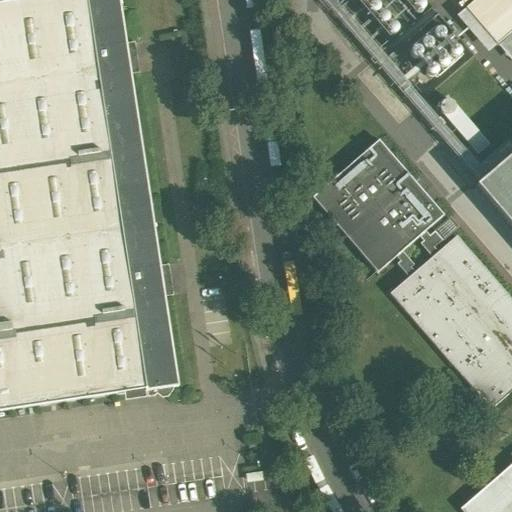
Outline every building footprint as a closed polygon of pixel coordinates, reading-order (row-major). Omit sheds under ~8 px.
[(27,0),(0,4),(0,411),(145,390),(145,392),(178,387),(119,0),(27,0)] [(511,0),(475,0),(465,9),(497,46),(511,32),(511,0)] [(438,12),(439,10),(439,7),(438,5),(437,4),(435,2),(432,2),(430,3),(428,5),(427,7),(427,9),(428,11),(429,13),(432,14),(434,14),(436,13),(438,12)] [(392,14),(393,12),(393,9),(393,7),(391,5),(389,4),(387,4),(384,5),(383,6),(382,8),(381,11),(382,13),(384,15),(386,16),(388,16),(390,15),(392,14)] [(401,24),(402,22),(403,20),(402,18),(400,16),(398,15),(396,15),(394,15),(392,17),(391,19),(391,21),(391,24),(393,25),(395,26),(397,27),(400,26),(401,24)] [(411,35),(412,33),(412,31),(411,29),(410,27),(408,26),(405,26),(403,26),(401,28),(400,30),(400,32),(401,35),(402,36),(404,38),(407,38),(409,37),(411,35)] [(457,36),(458,34),(459,32),(458,30),(456,28),(454,27),(452,27),(450,27),(448,29),(447,31),(447,33),(447,35),(449,37),(451,38),(453,38),(456,38),(457,36)] [(445,47),(446,45),(446,42),(446,40),(444,38),(442,37),(440,37),(438,38),(436,39),(435,41),(435,44),(435,46),(437,48),(439,49),(441,49),(443,48),(445,47)] [(473,55),(474,52),(474,50),(474,48),(472,46),(470,45),(468,45),(465,46),(464,47),(463,49),(462,52),(463,54),(465,56),(467,57),(469,57),(471,56),(473,55)] [(435,59),(436,57),(436,55),(435,53),(434,51),(432,50),(429,50),(427,50),(425,52),(424,54),(424,56),(425,59),(426,60),(428,61),(431,62),(433,61),(435,59)] [(461,65),(462,63),(462,61),(462,58),(460,57),(458,56),(456,55),(453,56),(452,58),(450,60),(450,62),(451,64),(453,66),(455,67),(457,67),(459,67),(461,65)] [(451,78),(452,76),(452,73),(451,71),(450,69),(447,68),(445,68),(443,69),(441,70),(440,72),(440,75),(441,77),(442,79),(444,80),(447,80),(449,79),(451,78)] [(489,145),(454,106),(452,104),(450,102),(447,102),(444,102),(442,104),(440,106),(439,109),(441,113),(443,116),(477,156),(489,145)] [(444,216),(378,141),(311,199),(377,274),(396,257),(424,233),(444,216)] [(511,155),(476,187),(511,228),(511,155)] [(429,238),(424,233),(396,257),(401,263),(397,265),(409,278),(437,254),(432,248),(441,242),(434,234),(429,238)] [(511,391),(511,301),(456,237),(437,254),(409,278),(390,295),(490,411),(511,391)] [(511,511),(511,465),(460,510),(461,511),(511,511)]
